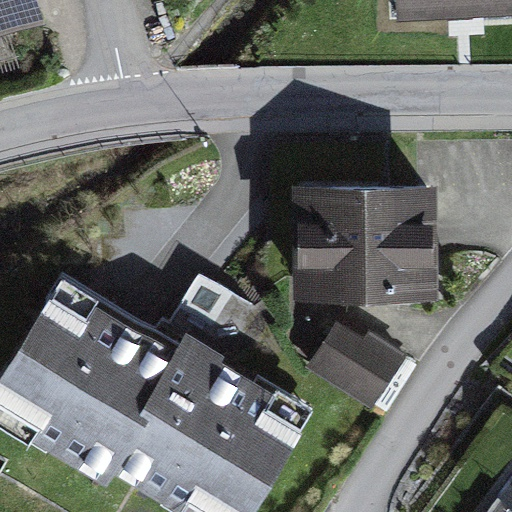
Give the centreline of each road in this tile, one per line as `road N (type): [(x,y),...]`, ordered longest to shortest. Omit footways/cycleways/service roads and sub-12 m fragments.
road 1 (residential): [(120,107),(511,94)]
road 2 (residential): [(511,291),(365,491),(360,511)]
road 3 (residential): [(0,134),(120,107)]
